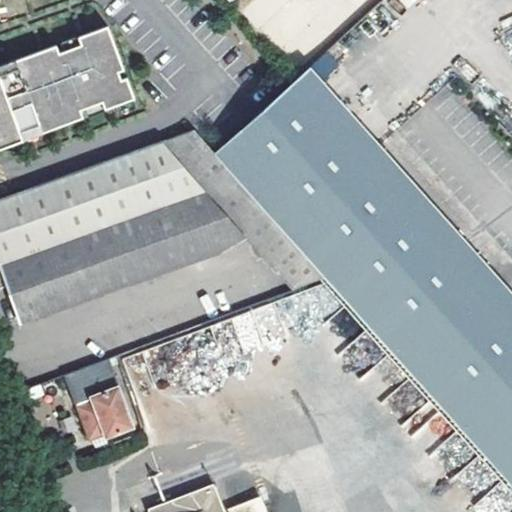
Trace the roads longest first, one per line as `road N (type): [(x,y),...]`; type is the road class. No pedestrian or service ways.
road 1 (unknown): [(0,169),(145,112),(167,79),(170,50),(163,22),(145,0)]
road 2 (unknown): [(61,511),(200,460),(236,458),(288,488),(299,511)]
road 3 (unknown): [(511,208),(400,97),(451,30)]
road 4 (unknown): [(0,334),(208,272)]
